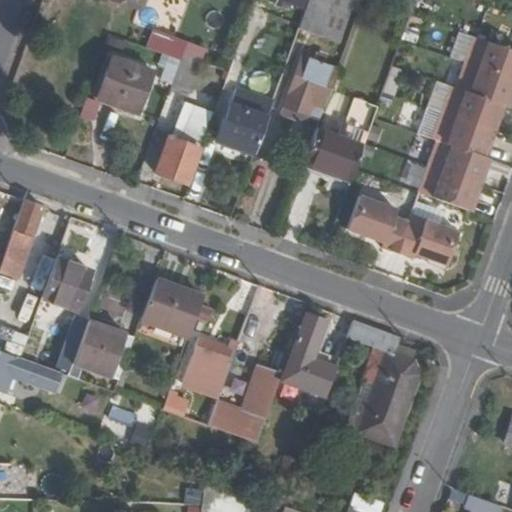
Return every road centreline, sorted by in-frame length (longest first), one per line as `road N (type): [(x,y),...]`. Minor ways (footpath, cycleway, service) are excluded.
road 1 (residential): [(0,168),(477,340)]
road 2 (residential): [(415,511),(477,340)]
